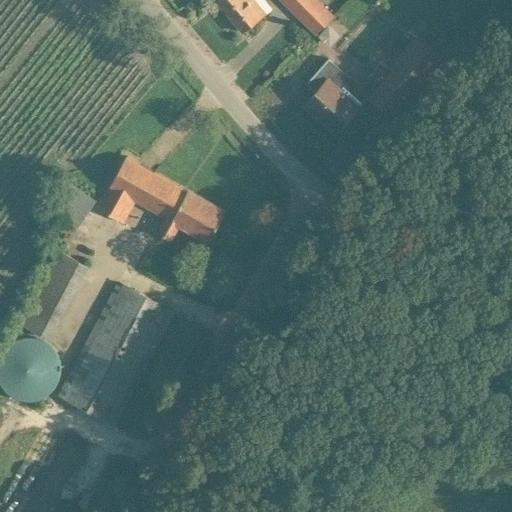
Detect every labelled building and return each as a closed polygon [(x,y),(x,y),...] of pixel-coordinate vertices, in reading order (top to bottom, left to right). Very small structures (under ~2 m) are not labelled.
[(217,0),(244,32),(273,8),(266,0),(217,0)] [(282,0),(317,35),(334,18),(316,0),(282,0)] [(435,0),(426,12),(438,22),(455,0),(435,0)] [(336,133),(355,112),(368,97),(392,117),(426,77),(401,57),(370,94),(350,77),(351,76),(350,75),(348,77),(328,60),(329,59),(328,59),(307,83),(317,91),(304,105),(336,133)] [(110,186),(98,208),(122,222),(134,200),(166,217),(158,233),(171,240),(179,225),(209,242),(225,211),(155,172),(152,174),(140,167),(140,163),(127,156),(110,186)] [(42,204),(78,228),(96,201),(60,177),(42,204)] [(14,321),(49,339),(88,265),(52,246),(14,321)] [(59,395),(97,415),(114,424),(174,311),(119,282),(59,395)] [(0,386),(1,389),(9,396),(18,401),(28,402),(38,400),(47,396),(54,390),(60,380),(61,371),(60,360),(57,351),(51,344),(43,338),(33,335),(24,335),(13,338),(5,343),(0,349),(0,386)]
